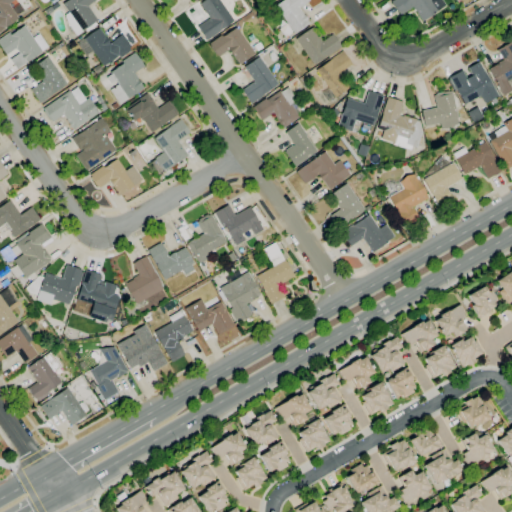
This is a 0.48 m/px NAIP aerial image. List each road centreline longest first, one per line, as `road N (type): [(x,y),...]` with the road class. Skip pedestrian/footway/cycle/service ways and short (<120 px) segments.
road 1 (primary): [(68,489),(511,233)]
road 2 (primary): [(511,200),(151,410)]
road 3 (residential): [(137,0),(344,296)]
road 4 (residential): [(0,104),(83,226),(98,233),(115,232),(245,155)]
road 5 (residential): [(511,395),(502,381),(481,376),(274,495),(269,511)]
road 6 (residential): [(348,0),(400,60),(417,58),(511,1)]
road 7 (primary): [(151,410),(46,471)]
